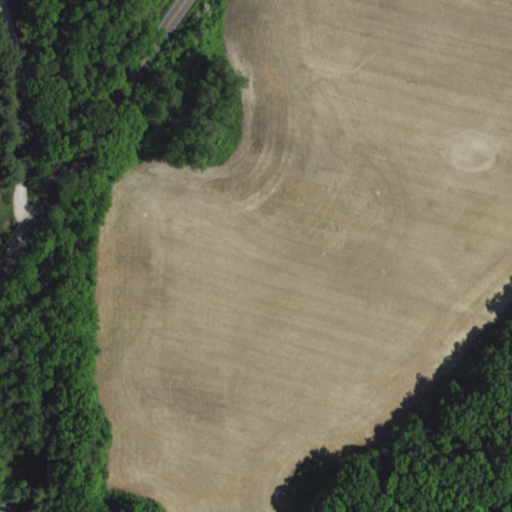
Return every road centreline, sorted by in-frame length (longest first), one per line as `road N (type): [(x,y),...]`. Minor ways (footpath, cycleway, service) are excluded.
road 1 (secondary): [(0,267),(181,0)]
road 2 (residential): [(0,0),(23,83),(17,196),(24,234)]
